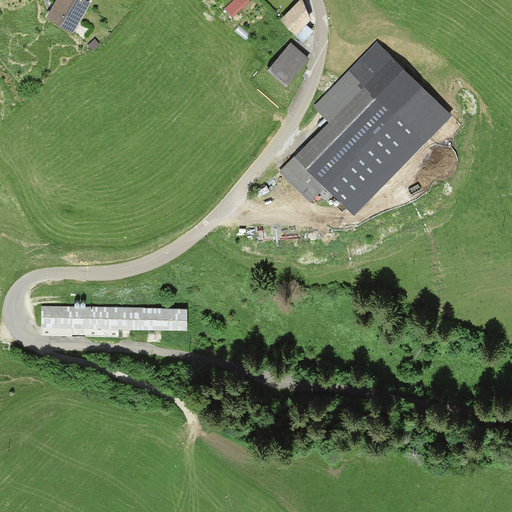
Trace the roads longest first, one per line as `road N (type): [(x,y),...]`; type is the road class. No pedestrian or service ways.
road 1 (unclassified): [(511,424),(79,354),(18,330),(11,307),(20,283),(125,271),(205,227)]
road 2 (residential): [(287,133),(319,62),(317,0)]
road 3 (track): [(205,227),(287,133)]
